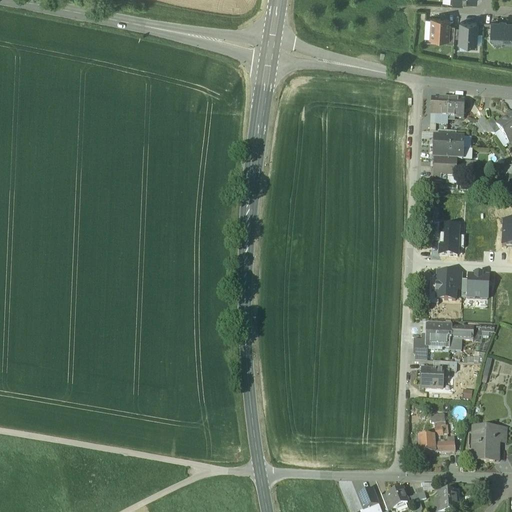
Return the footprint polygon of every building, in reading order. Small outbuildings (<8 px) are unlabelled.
[(449,19),(432,18),(431,38),(447,39),(448,39),(449,25),(449,19)] [(477,23),(461,22),(460,44),(476,45),(477,23)] [(511,25),(506,25),(506,22),(500,22),(500,23),(492,23),(492,33),(490,35),(499,45),(501,43),(511,44),(511,43),(511,40),(511,25)] [(455,26),(449,25),(448,39),(447,39),(447,43),(454,43),(455,26)] [(449,101),(432,100),(432,106),(431,118),(438,119),(448,119),(449,101)] [(464,101),(449,101),(448,119),(463,119),(464,101)] [(511,115),(496,126),(496,127),(500,133),(509,146),(511,143),(511,115)] [(484,119),(477,123),(485,135),(495,135),(488,125),(484,119)] [(496,126),(493,121),(488,125),(495,135),(495,136),(500,133),(496,127),(496,126)] [(428,125),(422,125),(422,132),(437,133),(437,125),(431,125),(428,125)] [(438,139),(435,139),(434,150),(463,152),(463,140),(438,139)] [(463,152),(434,150),(434,162),(457,163),(462,163),(463,152)] [(434,162),(433,162),(432,162),(433,162),(433,166),(432,166),(432,167),(434,167),(433,177),(433,183),(445,183),(445,185),(454,185),(456,183),(456,180),(457,163),(434,162)] [(511,223),(503,223),(503,247),(511,247),(511,223)] [(442,225),(433,225),(432,243),(441,243),(441,230),(442,225)] [(459,231),(441,230),(441,243),(440,257),(458,258),(458,249),(458,238),(459,231)] [(437,301),(456,302),(456,282),(448,281),(448,275),(438,275),(437,281),(437,296),(437,301)] [(469,277),(469,282),(468,299),(488,300),(488,277),(482,277),(482,276),(476,276),(476,277),(469,277)] [(441,328),(427,327),(426,337),(426,348),(427,348),(427,346),(440,346),(441,328)] [(463,329),(441,328),(440,346),(440,348),(449,349),(450,341),(462,342),(463,329)] [(474,330),(463,329),(462,342),(473,342),(474,330)] [(422,337),(422,342),(414,342),(414,351),(427,351),(427,348),(426,348),(426,337),(422,337)] [(462,352),(462,342),(450,341),(449,349),(449,351),(462,352)] [(427,351),(414,351),(414,357),(415,357),(415,362),(426,363),(427,351)] [(487,376),(491,361),(487,360),(483,375),(487,376)] [(449,364),(433,363),(433,372),(443,372),(443,373),(449,373),(449,364)] [(433,372),(422,371),(421,390),(442,391),(443,373),(443,372),(433,372)] [(442,429),(434,430),(435,437),(443,437),(442,429)] [(499,433),(472,432),(471,462),(495,463),(495,449),(499,449),(499,443),(499,433)] [(430,437),(419,437),(419,444),(414,444),(414,455),(435,454),(434,446),(433,438),(433,437),(430,437)] [(441,446),(434,446),(435,454),(455,454),(455,445),(440,446),(441,446)] [(423,489),(415,492),(417,497),(418,497),(419,502),(426,500),(423,489)] [(401,490),(387,496),(393,511),(407,505),(401,490)] [(372,491),(357,497),(363,511),(364,511),(379,506),(372,491)] [(457,511),(456,493),(439,494),(439,500),(439,511),(457,511)] [(390,511),(393,511),(387,496),(382,498),(387,511),(390,511)] [(419,502),(418,497),(417,497),(411,499),(414,509),(421,507),(419,502)]
